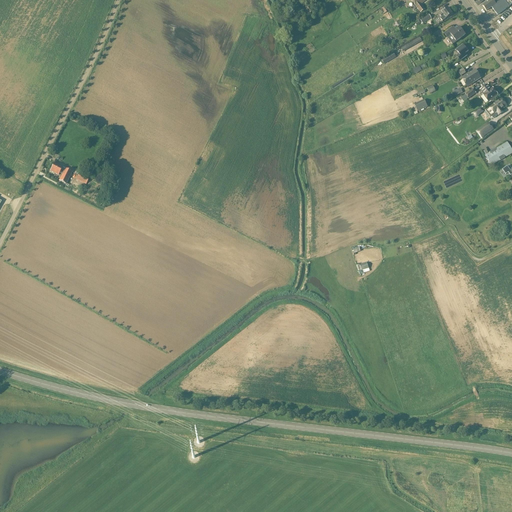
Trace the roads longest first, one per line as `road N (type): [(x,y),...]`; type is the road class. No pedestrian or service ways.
road 1 (primary): [(511,453),(154,409),(0,370)]
road 2 (unclassified): [(0,243),(118,0)]
